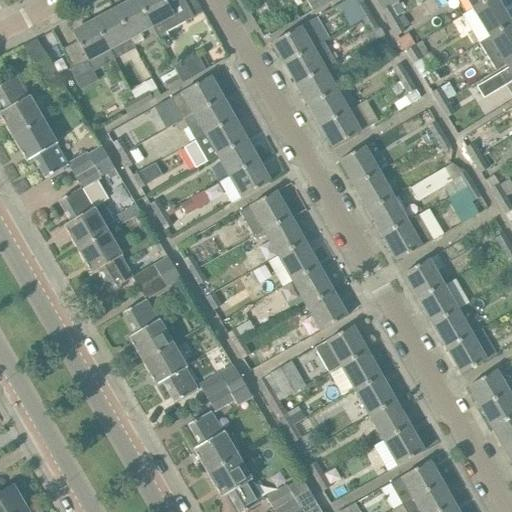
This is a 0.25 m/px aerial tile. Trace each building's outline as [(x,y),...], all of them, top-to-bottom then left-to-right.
[(136,0),(134,0),(115,10),(130,39),(151,27),(160,45),(160,44),(136,0)] [(136,0),(160,44),(168,40),(165,33),(184,22),(202,13),(195,0),(136,0)] [(306,0),(312,10),(325,3),(322,0),(306,0)] [(350,27),(371,15),(361,0),(346,0),(338,5),(350,27)] [(375,0),(389,23),(396,18),(404,13),(398,2),(400,0),(375,0)] [(479,44),(511,24),(496,0),(488,0),(472,10),(462,16),(479,44)] [(465,0),(472,10),(488,0),(465,0)] [(109,50),(130,39),(115,10),(94,22),(109,50)] [(371,15),(350,27),(351,28),(363,22),(369,33),(362,37),(367,45),(383,36),(371,15)] [(396,18),(389,23),(398,36),(405,32),(396,18)] [(326,41),(314,19),(272,43),(284,65),(323,42),(326,41)] [(69,69),(74,79),(91,69),(93,73),(115,61),(109,50),(94,22),(72,34),(76,42),(63,49),(73,67),(69,69)] [(505,65),(511,61),(511,25),(511,24),(479,44),(495,71),(505,65)] [(323,42),(284,65),(296,85),(323,70),(335,63),(323,42)] [(387,43),(379,49),(387,61),(396,56),(389,46),(387,43)] [(422,61),(414,47),(407,51),(415,65),(422,61)] [(206,71),(197,55),(173,68),(178,76),(177,76),(182,84),(206,71)] [(59,80),(47,59),(32,68),(44,88),(59,80)] [(511,61),(505,65),(507,69),(476,87),(483,99),(511,81),(511,61)] [(392,71),(399,82),(408,77),(401,65),(392,71)] [(217,74),(223,91),(234,86),(227,70),(217,74)] [(323,70),(296,85),(308,106),(335,91),(323,70)] [(182,85),(177,76),(164,84),(169,92),(182,85)] [(0,113),(0,117),(12,139),(44,121),(30,97),(28,98),(16,77),(0,85),(0,102),(5,111),(0,113)] [(182,121),(221,99),(209,78),(170,100),(182,121)] [(421,100),(408,78),(390,88),(395,97),(405,91),(408,96),(393,104),(398,113),(421,100)] [(439,105),(452,97),(456,95),(449,83),(432,93),(439,105)] [(308,106),(320,127),(347,112),(335,91),(308,106)] [(135,98),(140,107),(152,101),(147,92),(135,98)] [(452,97),(439,105),(447,118),(455,113),(447,101),(452,97)] [(140,107),(135,98),(122,106),(127,115),(140,107)] [(194,142),(233,120),(221,99),(182,121),(194,142)] [(357,106),(347,112),(320,127),(332,149),(359,133),(369,127),(357,106)] [(184,148),(196,169),(218,156),(245,141),(233,120),(194,142),(184,148)] [(68,167),(67,164),(56,146),(58,145),(44,121),(12,139),(26,163),(33,159),(45,180),(68,167)] [(443,135),(436,122),(428,126),(435,139),(443,135)] [(430,133),(421,138),(426,145),(435,140),(430,133)] [(450,147),(443,135),(435,139),(442,152),(450,147)] [(113,144),(121,157),(128,152),(121,139),(113,144)] [(230,177),(257,162),(245,141),(218,156),(230,177)] [(466,149),(473,160),(480,156),(473,145),(466,149)] [(107,158),(104,152),(101,147),(87,155),(94,166),(107,158)] [(363,147),(339,161),(354,186),(377,173),(363,147)] [(128,152),(121,157),(128,168),(135,164),(128,152)] [(87,155),(86,153),(67,164),(68,167),(74,178),(94,166),(87,155)] [(488,170),(480,156),(473,160),(481,174),(488,170)] [(96,212),(95,209),(93,210),(92,209),(104,202),(94,184),(101,180),(99,177),(113,169),(107,158),(94,166),(74,178),(81,188),(58,202),(62,209),(70,222),(63,226),(78,251),(109,233),(105,227),(110,224),(112,218),(106,210),(102,209),(96,212)] [(269,183),(257,162),(230,177),(242,199),(269,183)] [(163,176),(156,164),(133,177),(140,189),(163,176)] [(465,189),(473,184),(467,175),(452,164),(410,189),(418,203),(459,179),(465,189)] [(392,198),(377,173),(354,186),(368,211),(392,198)] [(473,184),(465,189),(472,201),(480,197),(473,184)] [(498,202),(511,192),(505,196),(498,185),(490,189),(498,202)] [(203,192),(191,199),(197,210),(209,203),(203,192)] [(511,192),(498,202),(510,222),(511,220),(511,192)] [(250,207),(264,232),(289,218),(275,193),(250,207)] [(452,201),(460,215),(473,208),(464,193),(452,201)] [(368,211),(382,236),(406,223),(392,198),(368,211)] [(166,214),(158,200),(150,205),(158,218),(166,214)] [(135,205),(117,216),(122,225),(140,214),(135,205)] [(166,214),(158,218),(165,230),(173,225),(166,214)] [(406,223),(382,236),(397,261),(432,241),(418,216),(406,223)] [(264,232),(278,257),(303,243),(289,218),(264,232)] [(132,279),(131,278),(120,259),(123,257),(109,233),(78,251),(91,275),(98,271),(110,292),(132,279)] [(502,251),(510,247),(503,234),(494,239),(502,251)] [(303,243),(278,257),(292,282),(317,267),(303,243)] [(511,263),(511,249),(510,247),(502,251),(510,264),(511,263)] [(191,274),(199,269),(191,256),(183,261),(191,274)] [(418,299),(442,286),(427,260),(404,274),(418,299)] [(131,278),(132,279),(139,290),(161,278),(154,266),(153,265),(131,278)] [(307,307),(332,292),(317,267),(292,282),(307,307)] [(161,278),(139,290),(145,301),(180,280),(174,269),(161,278)] [(199,269),(191,274),(198,285),(206,281),(199,269)] [(432,324),(456,311),(442,286),(418,299),(432,324)] [(346,318),(332,292),(307,307),(321,332),(346,318)] [(206,298),(213,311),(220,306),(213,294),(206,298)] [(128,338),(142,363),(173,345),(159,321),(157,322),(145,301),(122,314),(134,334),(128,338)] [(447,349),(470,336),(456,311),(432,324),(447,349)] [(243,343),(243,342),(255,334),(249,322),(236,330),(228,335),(235,347),(243,343)] [(329,374),(341,367),(366,352),(351,327),(327,341),(315,348),(329,374)] [(481,329),(470,336),(447,349),(461,374),(495,355),(481,329)] [(243,343),(235,347),(250,371),(272,359),(267,350),(252,358),(243,343)] [(187,369),(173,345),(142,363),(156,387),(163,383),(175,404),(198,390),(186,370),(187,369)] [(380,377),(366,352),(341,367),(355,391),(380,377)] [(271,407),(293,394),(305,386),(291,362),(264,378),(265,379),(257,384),(271,407)] [(199,386),(207,400),(241,380),(234,369),(221,377),(220,374),(199,386)] [(480,408),(508,392),(496,371),(468,387),(480,408)] [(369,416),(394,402),(380,377),(355,391),(369,416)] [(241,380),(207,400),(215,413),(234,402),(238,408),(252,399),(241,380)] [(511,389),(508,392),(480,408),(492,429),(511,417),(511,389)] [(293,394),(271,407),(279,420),(286,415),(279,403),(293,394)] [(394,402),(369,416),(383,441),(408,427),(394,402)] [(193,450),(207,475),(238,457),(224,433),(223,433),(211,412),(187,426),(199,446),(193,450)] [(511,417),(492,429),(504,449),(511,444),(511,417)] [(302,440),(294,426),(286,431),(294,445),(302,440)] [(423,452),(408,427),(383,441),(398,466),(423,452)] [(252,481),(238,457),(207,475),(221,499),(227,495),(237,511),(245,511),(262,502),(251,482),(252,481)] [(390,484),(402,505),(440,483),(428,462),(390,484)] [(315,480),(323,475),(315,463),(308,468),(315,480)] [(331,488),(323,475),(315,480),(323,493),(331,488)] [(273,510),(307,490),(301,479),(287,487),(286,485),(265,497),(273,510)] [(440,483),(402,505),(391,511),(438,511),(452,504),(440,483)] [(0,511),(22,511),(25,511),(12,487),(0,494),(0,511)] [(307,490),(273,510),(273,511),(301,511),(302,511),(301,509),(314,502),(307,490)]
